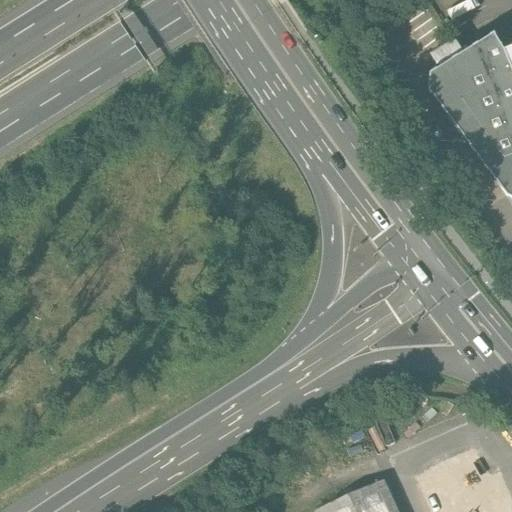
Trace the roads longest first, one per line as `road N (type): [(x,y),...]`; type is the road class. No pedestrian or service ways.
road 1 (motorway): [(306,339),(32,511)]
road 2 (motorway): [(269,397),(356,369),(421,360),(511,384)]
road 3 (motorway): [(309,111),(331,247),(306,339)]
road 4 (motorway): [(0,112),(178,0)]
road 5 (motorway): [(93,511),(269,397)]
road 6 (motorway): [(269,397),(433,278)]
road 7 (secondary): [(309,111),(412,251)]
road 8 (motorway): [(412,251),(306,339)]
road 9 (secondary): [(234,0),(309,111)]
road 10 (secondary): [(433,278),(511,373)]
road 11 (motorway): [(102,0),(0,64)]
